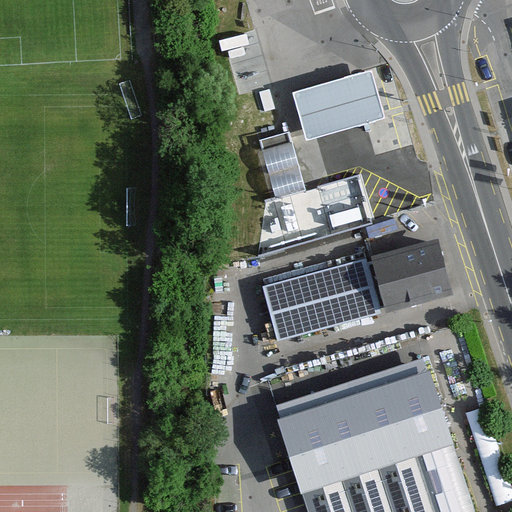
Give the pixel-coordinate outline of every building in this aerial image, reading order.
[(256,29),(225,37),(240,94),(271,85),(256,29)] [(372,66),(293,88),(307,136),(385,116),(372,66)] [(290,129),(260,137),(276,196),(306,188),(290,129)] [(373,254),(368,255),(368,254),(263,282),(278,338),(383,310),(382,307),(386,306),(453,289),(440,237),(373,254)] [(278,408),(289,440),(435,393),(424,361),(278,408)] [(473,511),(435,393),(289,440),(312,511),(473,511)]
